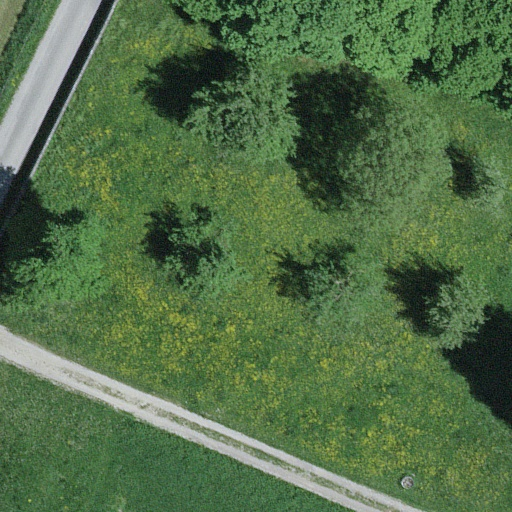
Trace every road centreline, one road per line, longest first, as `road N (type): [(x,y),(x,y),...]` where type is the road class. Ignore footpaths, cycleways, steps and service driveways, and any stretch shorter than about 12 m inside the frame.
road 1 (track): [(411,511),(0,338)]
road 2 (unclassified): [(0,170),(82,0)]
